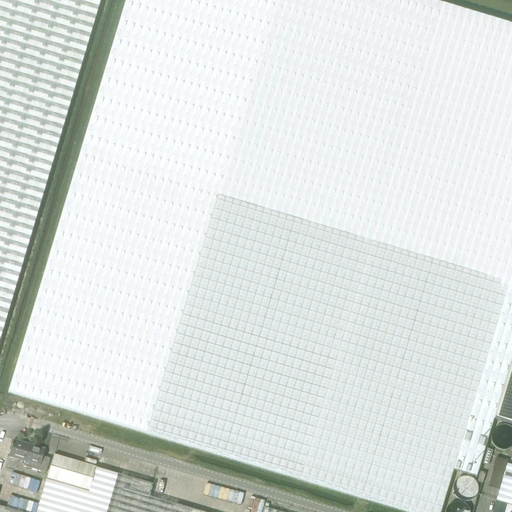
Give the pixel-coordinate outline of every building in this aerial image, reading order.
[(0,0),(0,338),(100,0),(0,0)] [(511,25),(426,0),(125,0),(7,392),(407,511),(440,511),(453,471),(476,478),(493,420),(511,358),(511,25)] [(511,358),(493,420),(511,425),(511,358)] [(41,458),(44,450),(13,441),(8,458),(24,463),(23,468),(45,474),(49,460),(41,458)] [(486,449),(482,464),(488,466),(492,451),(486,449)] [(52,456),(45,479),(87,492),(94,468),(52,456)] [(496,458),(488,486),(499,489),(508,461),(496,458)] [(511,506),(511,465),(507,464),(496,501),(511,506)] [(87,492),(45,479),(35,511),(18,511),(0,506),(0,511),(194,511),(147,498),(151,485),(94,468),(87,492)] [(482,484),(485,474),(479,473),(477,482),(482,484)] [(494,511),(505,511),(507,505),(498,502),(494,511)]
